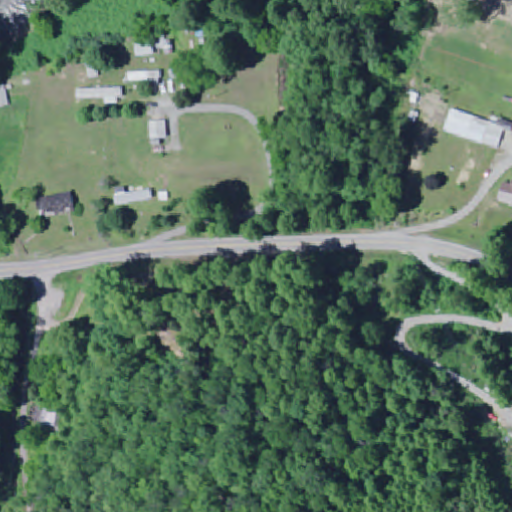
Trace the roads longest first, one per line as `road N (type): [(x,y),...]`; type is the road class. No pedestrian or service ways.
road 1 (secondary): [(0,270),(171,248),(334,240),(392,241),(511,276)]
road 2 (residential): [(37,269),(38,396),(7,511)]
